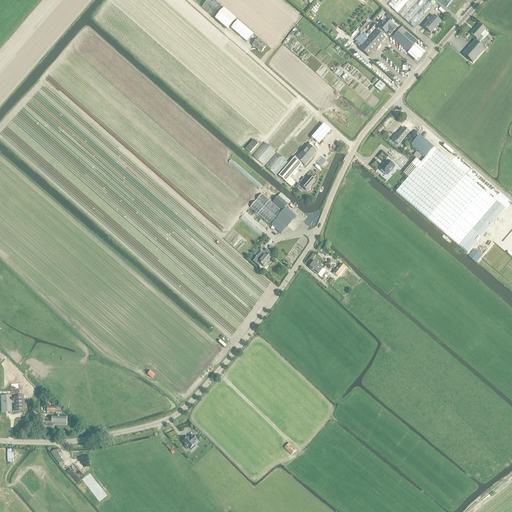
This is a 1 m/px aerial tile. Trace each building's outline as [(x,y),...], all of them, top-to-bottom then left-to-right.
[(432,0),(398,0),(392,8),(413,28),(435,3),(432,0)] [(215,19),(227,29),(236,19),(224,8),(215,19)] [(424,27),(431,34),(441,22),(434,16),(424,27)] [(379,27),(384,32),(386,33),(388,30),(389,31),(392,33),(396,29),(392,26),(393,25),(386,19),(379,27)] [(231,28),(247,42),(253,34),(237,21),(231,28)] [(481,35),(485,30),(479,24),(474,29),(474,30),(471,34),(477,39),(475,41),(474,40),(462,54),(472,63),(484,49),(478,43),(483,37),(481,35)] [(384,32),(379,27),(360,49),(369,57),(385,38),(382,35),(384,32)] [(392,39),(408,52),(414,46),(410,43),(414,39),(401,28),(392,39)] [(252,45),(261,52),(266,46),(258,39),(252,45)] [(414,46),(408,52),(407,54),(417,62),(425,53),(415,44),(414,46)] [(380,81),(374,86),(380,91),(385,86),(380,81)] [(331,130),(324,124),(323,125),(322,125),(311,138),(319,144),(331,130)] [(392,139),(398,145),(409,133),(404,128),(396,137),(395,136),(392,139)] [(439,153),(419,136),(411,146),(425,158),(422,161),(420,159),(422,156),(417,152),(413,157),(416,159),(412,163),(422,170),(439,153)] [(308,145),(298,157),(296,155),(278,176),(291,187),(295,182),(290,178),(302,164),(305,166),(317,152),(312,148),(314,146),(310,143),(309,145),(308,145)] [(422,170),(412,163),(403,174),(408,178),(396,192),(467,254),(505,210),(439,153),(422,170)] [(401,162),(406,167),(410,163),(400,154),(394,161),(399,165),(401,162)] [(451,163),(460,171),(465,166),(455,158),(451,163)] [(380,170),(386,175),(394,166),(388,161),(380,170)] [(301,185),(307,190),(315,181),(309,176),(301,185)] [(287,227),(296,216),(286,208),(282,212),(262,194),(250,208),(271,226),(271,225),(281,234),(287,227)] [(273,202),(282,210),(290,202),(280,194),(273,202)] [(265,252),(264,253),(262,251),(254,261),(260,266),(261,264),(264,267),(271,259),(265,253),(268,255),(271,253),(267,249),(265,252)] [(336,264),(330,259),(325,265),(331,270),(336,264)] [(326,271),(323,269),(315,261),(309,268),(318,275),(321,277),(326,271)] [(333,273),(338,277),(346,268),(341,263),(333,273)] [(1,396),(1,412),(12,412),(11,395),(1,396)] [(27,403),(24,404),(23,395),(13,396),(14,412),(24,411),(24,409),(27,409),(27,403)] [(67,425),(67,417),(52,416),(52,418),(45,418),(44,420),(44,430),(54,430),(54,425),(67,425)] [(183,442),(186,446),(185,447),(188,450),(189,449),(189,450),(195,445),(194,444),(198,441),(193,435),(189,439),(188,437),(183,442)] [(284,448),(291,455),(296,450),(289,443),(284,448)] [(51,453),(60,465),(63,463),(53,451),(51,453)]
